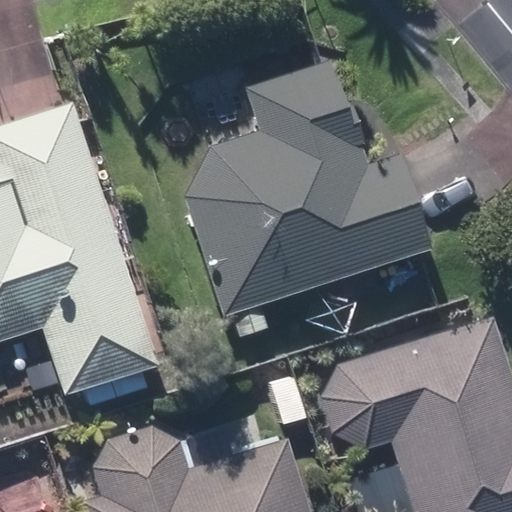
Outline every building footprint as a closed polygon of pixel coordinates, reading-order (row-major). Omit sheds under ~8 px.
[(222,311),(232,337),(260,327),(252,306),(422,248),(390,154),(363,164),(347,117),(342,118),(323,60),(238,88),(253,131),(201,148),(177,198),(215,314),(222,311)] [(62,396),(76,392),(82,408),(140,388),(135,372),(149,368),(65,106),(0,127),(0,338),(39,326),(62,396)] [(511,511),(511,416),(483,316),(331,362),(313,396),(323,432),(357,450),(384,441),(405,511),(511,511)] [(296,416),(283,378),(260,385),(273,423),(296,416)] [(60,390),(0,406),(0,445),(70,426),(60,390)] [(95,493),(77,498),(81,511),(301,511),(277,438),(182,469),(172,438),(145,424),(103,438),(84,462),(95,493)]
